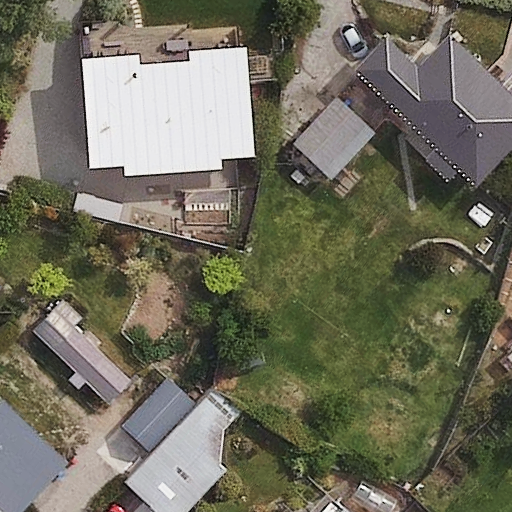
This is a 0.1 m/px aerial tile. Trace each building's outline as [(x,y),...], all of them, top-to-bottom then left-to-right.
[(377,40),(342,75),(462,196),(511,146),(511,102),(447,38),(411,74),(377,40)] [(240,51),(70,63),(78,178),(248,167),(240,51)] [(68,309),(37,342),(112,411),(142,378),(68,309)] [(173,390),(98,457),(147,511),(195,511),(244,469),(173,390)] [(0,401),(0,511),(13,511),(62,462),(0,401)]
